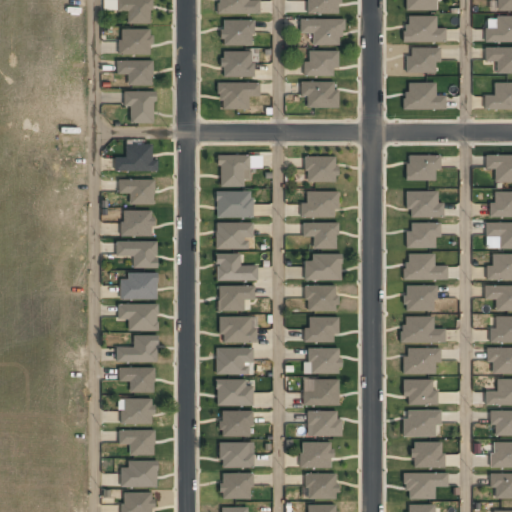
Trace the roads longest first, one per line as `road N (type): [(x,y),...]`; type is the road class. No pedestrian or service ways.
road 1 (residential): [(372,0),(373,511)]
road 2 (residential): [(186,511),(185,0)]
road 3 (residential): [(185,131),(511,131)]
